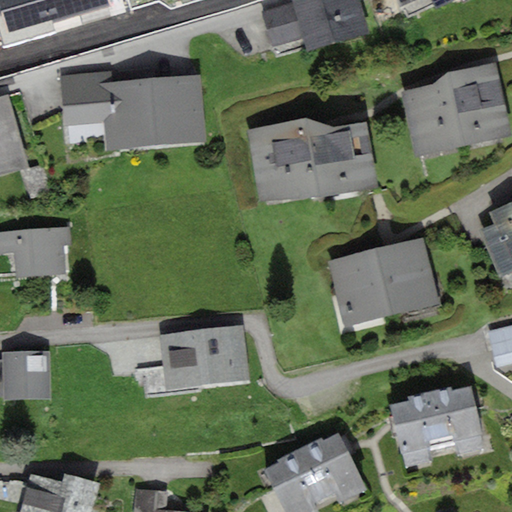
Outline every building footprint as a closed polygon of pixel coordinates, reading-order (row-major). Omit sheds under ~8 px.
[(357,0),(315,0),(264,15),(273,46),(303,37),(307,51),(368,33),(357,0)] [(397,0),(407,21),(453,0),(397,0)] [(439,88),(404,96),(417,159),(510,138),(494,67),(449,75),(439,88)] [(109,77),(60,81),(64,127),(106,123),(109,153),(203,144),(198,79),(110,87),(109,77)] [(0,178),(26,171),(7,99),(0,101),(0,178)] [(311,123),(247,133),(257,204),(373,187),(364,129),(329,134),(311,123)] [(495,228),(482,233),(500,278),(511,272),(511,207),(490,217),(495,228)] [(68,231),(18,235),(21,281),(65,278),(62,247),(69,247),(68,231)] [(16,235),(0,235),(0,257),(17,257),(16,235)] [(424,243),(331,264),(345,329),(438,309),(424,243)] [(511,329),(487,336),(494,370),(511,365),(511,329)] [(166,370),(136,373),(139,399),(201,392),(200,385),(250,380),(244,331),(162,339),(166,370)] [(0,399),(49,400),(49,355),(0,355),(0,399)] [(469,393),(390,411),(403,468),(428,462),(426,453),(450,447),(453,457),(482,450),(469,393)] [(338,439),(263,472),(281,511),(312,511),(311,508),(333,499),(337,509),(365,497),(338,439)] [(28,478),(18,511),(90,511),(98,487),(62,477),(60,486),(28,478)] [(182,511),(184,498),(135,493),(133,511),(182,511)]
